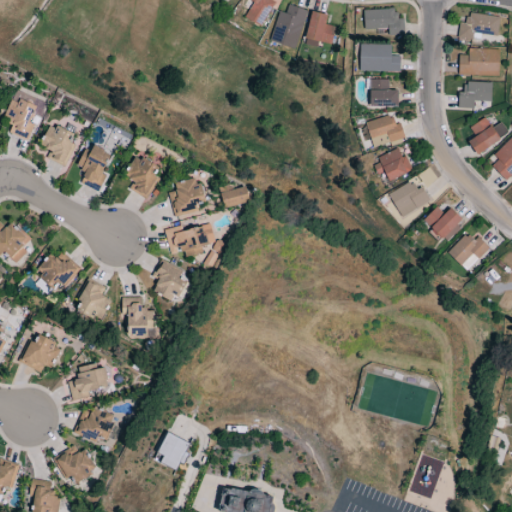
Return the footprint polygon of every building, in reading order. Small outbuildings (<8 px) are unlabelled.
[(246,0),(252,3),(244,18),(261,27),(274,2),(270,0),(246,0)] [(268,40),(293,49),(307,12),(287,4),(284,13),(279,11),(268,40)] [(363,10),(364,35),(401,34),(401,18),(394,18),(394,9),(363,10)] [(305,40),(331,44),(333,26),(325,25),(326,14),(309,12),(305,40)] [(498,17),(467,14),(465,23),(459,23),(457,39),(472,40),(473,34),(496,36),(498,17)] [(390,45),(359,44),(358,71),(399,72),(399,56),(390,56),(390,45)] [(457,55),(457,75),(498,76),(498,49),(467,49),(467,56),(457,55)] [(369,107),(397,107),(397,90),(389,90),(388,80),(368,80),(369,107)] [(473,109),(473,102),(490,102),(491,83),(464,82),(464,89),(457,89),(456,109),(473,109)] [(7,132),(26,140),(32,124),(29,123),(37,99),(14,90),(5,115),(12,118),(7,132)] [(399,123),(393,125),(390,115),(364,123),(372,149),(404,139),(399,123)] [(467,141),(474,154),(507,136),(500,123),(490,128),(485,118),(468,127),(474,137),(467,141)] [(45,159),(63,167),(72,144),(68,143),(72,134),(48,124),(39,145),(49,150),(45,159)] [(511,135),(493,156),(497,160),(491,167),(505,181),(511,174),(511,135)] [(84,149),(75,166),(85,171),(80,183),(97,191),(105,176),(100,173),(109,154),(93,146),(90,152),(84,149)] [(376,175),(384,172),(387,181),(411,172),(405,155),(400,157),(398,151),(371,161),(376,175)] [(123,176),(133,181),(128,190),(144,199),(156,177),(150,174),(154,166),(135,155),(123,176)] [(166,193),(174,218),(198,211),(196,206),(205,203),(196,177),(173,184),(175,191),(166,193)] [(387,195),(401,218),(429,201),(420,187),(415,190),(410,181),(387,195)] [(248,202),(245,187),(219,194),(223,209),(248,202)] [(449,208),(443,214),(436,207),(422,220),(443,242),(463,223),(449,208)] [(16,263),(25,252),(22,249),(29,239),(9,223),(5,228),(0,223),(0,255),(3,252),(16,263)] [(163,230),(169,255),(183,251),(184,258),(203,253),(201,246),(214,243),(209,224),(181,231),(180,226),(163,230)] [(464,272),(488,249),(477,236),(471,241),(465,235),(446,252),(464,272)] [(34,271),(51,286),(56,280),(63,286),(79,269),(60,252),(55,258),(50,254),(34,271)] [(186,277),(158,264),(153,276),(158,278),(152,292),(174,303),(186,277)] [(75,309),(100,321),(109,301),(99,296),(103,288),(87,281),(75,309)] [(119,298),(120,315),(126,315),(126,327),(131,327),(132,336),(146,336),(146,327),(152,327),(152,309),(140,310),(140,297),(119,298)] [(43,366),(50,369),(60,347),(38,336),(34,343),(29,341),(18,363),(39,373),(43,366)] [(67,382),(70,401),(92,398),(91,390),(107,388),(104,368),(93,370),(92,365),(76,368),(78,380),(67,382)] [(73,435),(95,442),(97,438),(106,441),(109,432),(115,434),(119,424),(110,421),(113,415),(92,408),(91,413),(81,410),(73,435)] [(168,434),(158,454),(164,457),(161,464),(177,472),(180,464),(184,466),(190,455),(186,452),(190,445),(168,434)] [(75,483),(96,470),(82,446),(55,462),(64,479),(71,475),(75,483)] [(17,466),(1,462),(0,465),(0,493),(1,494),(2,486),(12,488),(17,466)] [(56,511),(58,498),(48,496),(50,482),(30,480),(28,495),(33,496),(30,511),(56,511)] [(218,511),(223,488),(248,493),(251,491),(253,490),(256,489),(259,490),(262,492),(263,493),(265,495),(275,498),(275,506),(275,510),(275,511),(218,511)]
